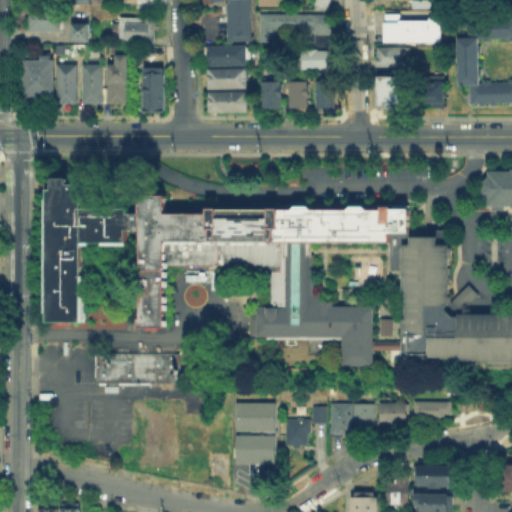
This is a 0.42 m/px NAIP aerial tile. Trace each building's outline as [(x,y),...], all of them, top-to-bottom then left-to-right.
[(249,0),(251,38),(228,39),(226,0),(249,0)] [(276,0),(276,4),(258,4),(258,0),(328,0),(328,8),(311,8),(311,0),(276,0)] [(28,30),(28,8),(59,8),(59,30),(28,30)] [(330,29),(329,45),(313,45),(313,29),(277,29),(277,42),(259,42),(259,12),(330,13),(330,29)] [(511,15),(511,36),(476,37),(477,81),(511,80),(511,101),(468,102),(468,84),(456,84),(455,36),(466,36),(465,17),(511,15)] [(156,38),(120,38),(121,16),(156,17),(156,38)] [(439,17),(439,40),(382,40),(382,17),(439,17)] [(88,22),(87,39),(69,39),(69,22),(88,22)] [(205,65),(204,44),(244,43),(245,64),(205,65)] [(374,45),(409,45),(409,64),(374,64),(374,45)] [(297,66),(297,49),(327,49),(327,67),(297,66)] [(49,53),(49,58),(52,58),(53,95),(20,96),(19,58),(38,58),(38,53),(49,53)] [(127,53),(127,101),(106,102),(106,63),(114,63),(114,53),(127,53)] [(55,102),(55,62),(77,62),(77,102),(55,102)] [(81,62),(101,62),(101,102),(81,102),(81,62)] [(142,111),(142,66),(164,66),(164,111),(142,111)] [(206,87),(206,67),(246,67),(246,86),(206,87)] [(376,71),(407,71),(407,98),(376,98),(376,71)] [(420,101),(420,74),(441,74),(441,105),(429,105),(429,101),(420,101)] [(305,79),(306,105),(287,106),(287,80),(305,79)] [(333,79),(333,106),(314,106),(313,80),(333,79)] [(280,80),(280,106),(260,106),(260,80),(280,80)] [(206,110),(206,90),(246,89),(246,110),(206,110)] [(487,168),(511,168),(511,205),(486,205),(486,199),(480,192),(480,181),(486,175),(487,168)] [(468,282),(479,293),(460,312),(511,312),(511,357),(399,357),(400,349),(372,349),(372,364),(342,363),(342,335),(248,335),(249,265),(166,264),(165,325),(140,325),(141,228),(127,228),(127,242),(84,242),(84,319),(45,318),(46,188),(53,188),(53,176),(69,177),(68,183),(82,183),(82,206),(129,207),(128,212),(139,212),(139,193),(166,193),(166,211),(206,212),(207,206),(410,208),(410,234),(424,234),(424,229),(449,229),(449,301),(468,282)] [(95,351),(185,352),(184,382),(95,382),(95,351)] [(415,423),(416,403),(453,403),(453,424),(415,423)] [(324,404),(311,404),(311,421),(324,421),(324,404)] [(239,436),(265,437),(265,432),(240,432),(240,405),(277,405),(277,465),(239,465),(239,436)] [(359,433),(359,406),(375,406),(375,433),(359,433)] [(408,406),(408,426),(383,426),(383,406),(408,406)] [(328,435),(328,407),(355,407),(354,436),(328,435)] [(188,417),(204,417),(204,449),(188,449),(188,417)] [(289,422),(311,422),(311,448),(289,448),(289,422)] [(211,448),(233,448),(233,481),(211,481),(211,448)] [(511,490),(500,490),(500,465),(511,465),(511,490)] [(452,469),(452,487),(421,487),(421,469),(452,469)] [(390,478),(411,478),(410,506),(390,506),(390,478)] [(349,511),(349,495),(378,495),(378,511),(349,511)] [(420,511),(420,496),(448,496),(448,511),(420,511)] [(58,511),(78,511),(78,502),(59,502),(58,511)]
